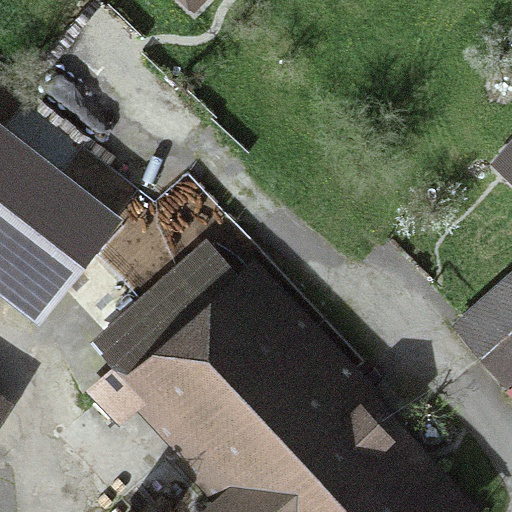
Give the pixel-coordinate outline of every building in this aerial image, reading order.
[(104,0),(23,0),(21,2),(97,78),(140,34),(104,0)] [(121,219),(0,124),(0,296),(37,325),(121,219)] [(453,511),(467,498),(244,272),(235,281),(198,244),(99,341),(237,480),(205,511),(453,511)] [(511,284),(465,322),(511,380),(511,284)] [(0,426),(15,403),(0,393),(0,426)]
